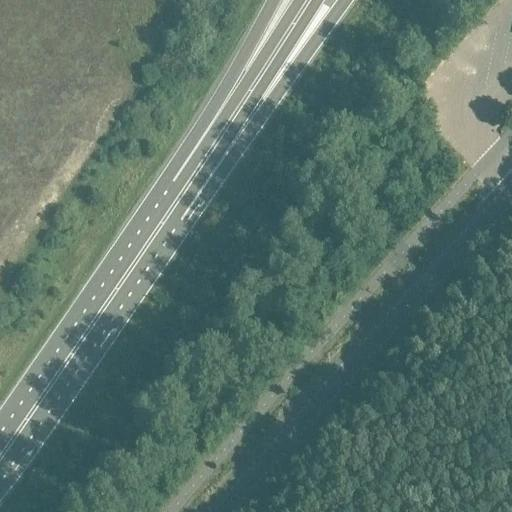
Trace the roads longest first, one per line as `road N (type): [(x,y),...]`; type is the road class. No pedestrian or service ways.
road 1 (tertiary): [(222,511),(511,191)]
road 2 (primary): [(165,219),(0,457)]
road 3 (primary): [(165,219),(342,0)]
road 4 (primary): [(304,0),(165,219)]
road 5 (primary): [(271,0),(165,219)]
